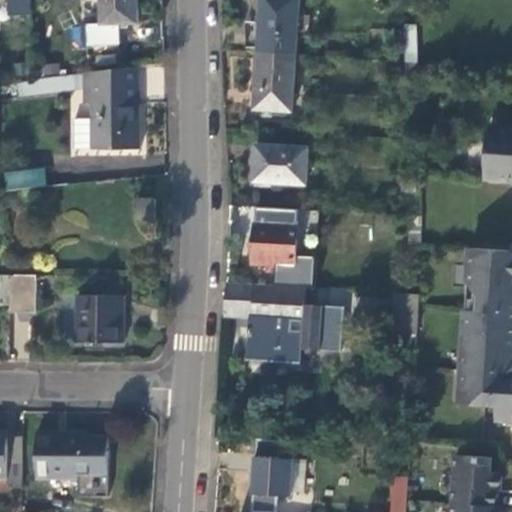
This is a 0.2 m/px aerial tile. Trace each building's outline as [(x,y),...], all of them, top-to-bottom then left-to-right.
[(2,0),(3,12),(26,11),(24,0),(2,0)] [(134,18),(133,0),(97,0),(98,18),(83,19),(84,42),(114,40),(114,19),(134,18)] [(253,43),(253,48),(291,50),(294,0),(256,0),(256,5),(251,5),(248,42),(253,43)] [(405,60),(416,60),(416,45),(415,28),(405,28),(405,60)] [(287,108),(291,50),(253,48),(249,105),(259,106),(259,111),(284,113),(284,108),(287,108)] [(132,65),(79,73),(79,86),(78,100),(86,100),(86,116),(68,116),(69,146),(87,146),(87,147),(133,146),(132,65)] [(79,86),(79,73),(8,83),(9,96),(79,86)] [(511,123),(487,121),(485,174),(511,175),(511,123)] [(304,143),(251,140),(249,174),(245,173),(244,181),(267,183),(268,177),(302,179),(304,143)] [(6,189),(46,184),(44,167),(4,172),(6,189)] [(398,186),(417,185),(417,175),(398,175),(398,186)] [(150,193),(132,193),(132,213),(150,213),(150,193)] [(400,222),(417,223),(417,211),(400,210),(400,222)] [(294,220),(252,218),(250,259),(254,260),(254,265),(266,266),(266,260),(274,261),(274,266),(292,267),(294,220)] [(511,415),(511,245),(466,243),(464,277),(476,290),(475,305),(462,304),(456,398),(495,401),(494,414),(511,415)] [(31,307),(31,271),(4,271),(4,308),(31,307)] [(464,277),(462,304),(475,305),(476,290),(464,277)] [(220,312),(246,314),(249,279),(222,278),(220,312)] [(298,300),(298,287),(299,282),(249,279),(246,314),(245,325),(244,325),(243,334),(245,334),(244,355),(253,355),(254,348),(275,347),(275,355),(296,353),(298,327),(318,329),(317,344),(336,347),(339,302),(298,300)] [(324,288),(324,283),(299,282),(298,287),(306,288),(311,292),(318,293),(324,288)] [(116,338),(115,290),(72,290),(72,339),(116,338)] [(78,427),(34,426),(33,479),(76,480),(76,494),(102,494),(103,435),(78,435),(78,427)] [(2,457),(19,457),(19,431),(2,430),(2,428),(0,428),(0,474),(2,474),(2,468),(2,457)] [(290,454),(252,452),(249,490),(288,492),(290,454)] [(451,452),(447,498),(482,500),(483,486),(491,487),(491,482),(495,479),(496,471),(490,466),(485,466),(486,455),(451,452)] [(2,468),(19,469),(19,457),(2,457),(2,468)] [(400,511),(403,482),(390,481),(388,509),(376,508),(375,511),(400,511)] [(490,501),(491,487),(483,486),(482,500),(490,501)] [(492,504),(493,501),(490,501),(482,500),(447,498),(446,511),(495,511),(496,508),(492,504)]
